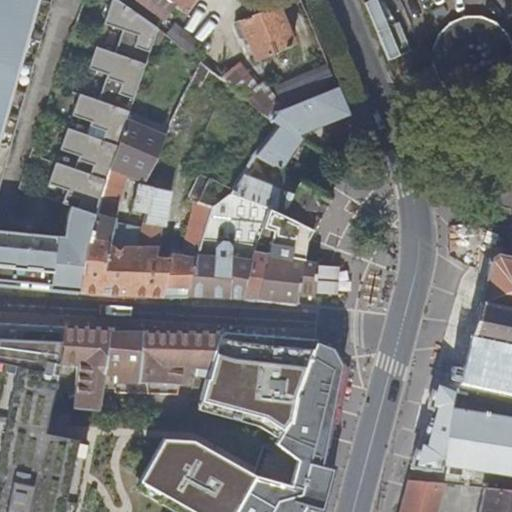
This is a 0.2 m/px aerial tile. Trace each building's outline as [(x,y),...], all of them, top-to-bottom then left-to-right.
[(0,188),(2,181),(53,0),(0,0),(0,283),(38,288),(80,292),(96,215),(71,206),(68,216),(63,237),(0,229),(0,188)] [(115,53),(147,64),(159,28),(118,0),(112,0),(106,23),(122,30),(115,53)] [(185,12),(194,0),(141,0),(165,18),(175,4),(185,12)] [(293,44),(276,4),(235,22),(239,31),(244,29),(258,59),(293,44)] [(449,25),(439,34),(433,47),(432,60),(435,74),(442,85),(452,94),(465,99),(479,99),(492,95),(503,87),(511,76),(511,73),(511,43),(509,37),(500,26),(488,19),(475,17),(461,18),(449,25)] [(168,32),(194,54),(203,42),(177,20),(168,32)] [(115,53),(97,47),(90,68),(108,75),(100,99),(132,110),(147,64),(115,53)] [(201,196),(209,182),(209,180),(199,175),(205,165),(195,157),(194,157),(227,83),(220,78),(199,61),(169,128),(163,143),(157,156),(151,167),(142,183),(168,190),(168,192),(169,192),(162,226),(161,226),(155,255),(169,257),(170,253),(176,254),(177,249),(184,250),(196,203),(197,203),(201,196)] [(239,63),(220,78),(227,83),(270,118),(275,112),(276,111),(239,63)] [(275,88),(284,109),(337,87),(329,67),(275,88)] [(314,129),(349,115),(337,87),(284,109),(275,112),(297,135),(314,129)] [(95,137),(120,145),(128,122),(129,117),(132,110),(100,99),(80,93),(73,115),(91,121),(87,134),(95,137)] [(279,167),(300,139),(297,135),(275,112),(270,118),(280,126),(256,154),(279,167)] [(145,129),(147,125),(129,117),(128,122),(145,129)] [(148,123),(147,125),(145,129),(128,122),(123,137),(120,145),(119,148),(108,180),(107,182),(106,187),(96,215),(80,292),(99,293),(151,295),(163,296),(169,257),(155,255),(161,226),(144,222),(144,224),(142,230),(138,246),(111,246),(116,224),(128,176),(140,183),(138,187),(132,208),(147,214),(153,190),(141,184),(142,183),(151,167),(157,156),(163,143),(169,128),(162,125),(160,128),(148,123)] [(75,168),(108,180),(120,145),(87,134),(68,128),(61,149),(79,155),(75,168)] [(71,206),(96,215),(106,187),(107,182),(108,180),(75,168),(56,162),(49,184),(67,190),(63,203),(71,206)] [(293,194),(243,174),(231,191),(230,193),(269,209),(312,229),(331,195),(301,179),(293,194)] [(201,196),(197,203),(211,209),(199,251),(198,255),(187,297),(199,297),(241,299),(249,266),(255,251),(269,209),(230,193),(231,191),(209,182),(201,196)] [(168,190),(142,183),(141,184),(153,190),(147,214),(145,221),(144,222),(161,226),(162,226),(169,192),(168,192),(168,190)] [(170,253),(169,257),(163,296),(187,297),(198,255),(199,251),(211,209),(197,203),(196,203),(184,250),(177,249),(176,254),(170,253)] [(312,229),(269,209),(255,251),(298,260),(298,259),(301,260),(306,240),(312,229)] [(138,246),(142,230),(116,224),(111,246),(138,246)] [(249,266),(241,299),(250,300),(297,304),(298,293),(305,294),(314,294),(316,263),(301,260),(298,259),(298,260),(255,251),(249,266)] [(511,256),(498,253),(489,258),(488,262),(489,262),(480,300),(477,300),(476,304),(478,305),(472,332),(470,332),(469,336),(471,337),(463,370),(462,370),(461,373),(462,373),(462,374),(465,375),(465,374),(511,383),(511,256)] [(314,295),(344,298),(346,269),(316,266),(314,295)] [(0,321),(0,511),(72,511),(85,441),(47,434),(59,361),(63,325),(0,321)] [(75,393),(99,397),(103,373),(111,328),(63,325),(59,361),(78,364),(75,393)] [(194,373),(207,375),(218,333),(205,333),(196,332),(111,328),(103,373),(116,375),(115,378),(159,384),(160,383),(178,385),(184,364),(195,367),(194,373)] [(259,405),(286,426),(293,394),(310,343),(293,342),(218,333),(207,375),(202,394),(259,405)] [(274,442),(294,459),(308,463),(332,367),(329,353),(311,344),(310,343),(293,394),(286,426),(274,442)] [(455,389),(435,384),(429,405),(434,407),(425,442),(419,440),(412,465),(439,469),(440,463),(511,474),(511,418),(451,408),(455,389)] [(232,511),(254,475),(257,468),(187,447),(172,451),(158,484),(228,511),(232,511)] [(288,484),(302,488),(308,463),(294,459),(288,484)] [(288,484),(254,475),(232,511),(295,511),(302,488),(288,484)] [(436,511),(445,483),(408,479),(399,511),(436,511)] [(478,511),(511,511),(511,489),(484,487),(478,511)]
